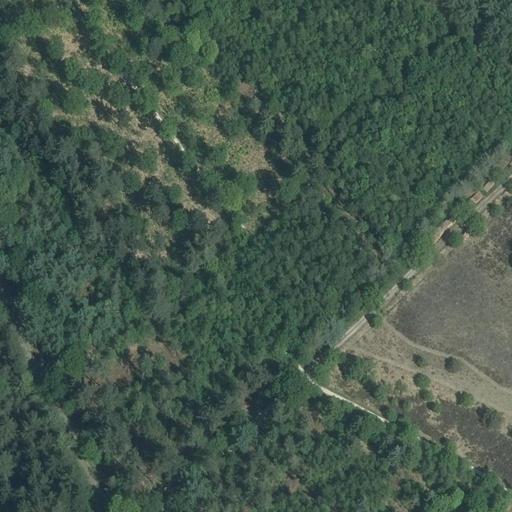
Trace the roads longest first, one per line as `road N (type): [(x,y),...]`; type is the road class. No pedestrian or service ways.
road 1 (track): [(150,511),(511,180)]
road 2 (track): [(0,277),(120,511)]
